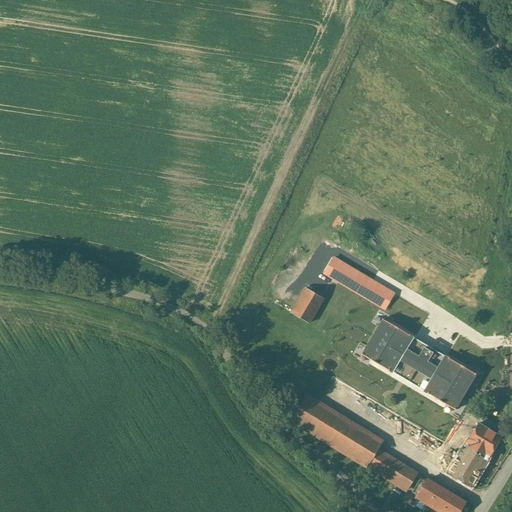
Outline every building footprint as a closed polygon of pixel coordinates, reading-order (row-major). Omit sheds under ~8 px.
[(331,278),(340,262),(333,258),(323,274),(331,278)] [(393,293),(340,262),(331,278),(384,310),(393,293)] [(323,299),(305,288),(291,313),(308,324),(323,299)] [(403,299),(393,293),(384,310),(393,315),(403,299)] [(476,374),(382,319),(361,355),(454,410),(466,391),(476,374)] [(382,442),(306,396),(291,421),(303,428),(367,467),(376,453),(382,442)] [(498,426),(482,417),(478,424),(478,423),(470,434),(471,435),(447,473),(470,487),(500,437),(494,433),(498,426)] [(414,477),(376,453),(367,467),(405,491),(414,477)] [(458,511),(464,503),(427,480),(416,498),(438,511),(458,511)]
